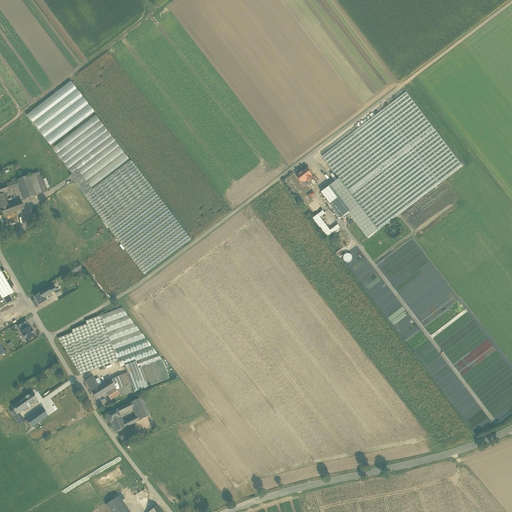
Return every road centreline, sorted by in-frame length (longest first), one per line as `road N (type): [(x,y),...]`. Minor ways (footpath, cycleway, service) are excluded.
road 1 (track): [(511,2),(145,279),(48,337)]
road 2 (track): [(492,438),(304,158)]
road 3 (unclassified): [(0,254),(110,433),(170,511)]
road 4 (tertiary): [(229,511),(451,453),(511,428)]
road 5 (track): [(171,0),(0,129)]
